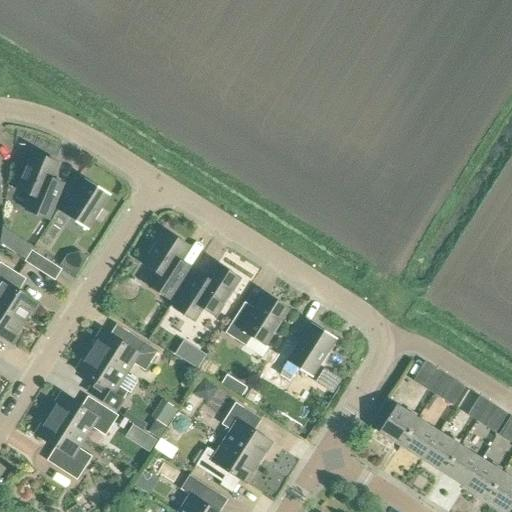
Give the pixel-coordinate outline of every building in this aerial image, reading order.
[(31,196),(25,211),(48,220),(63,184),(51,179),(58,163),(32,153),(17,190),(31,196)] [(95,220),(102,210),(100,209),(108,195),(85,181),(64,215),(87,229),(93,219),(95,220)] [(188,246),(165,231),(157,245),(155,243),(148,254),(150,255),(144,266),(157,274),(148,287),(169,300),(189,268),(179,261),(188,246)] [(54,281),(61,270),(32,251),(25,262),(54,281)] [(0,308),(23,323),(29,313),(32,315),(38,304),(18,291),(25,280),(0,263),(0,308)] [(202,309),(215,317),(240,279),(217,264),(207,279),(197,273),(173,309),(194,322),(202,309)] [(265,346),(288,310),(265,295),(251,316),(240,310),(225,333),(245,346),(251,337),(265,346)] [(17,333),(23,323),(0,308),(0,337),(12,345),(19,335),(17,333)] [(91,352),(126,374),(132,363),(145,371),(157,352),(117,325),(110,335),(102,330),(95,341),(98,342),(91,352)] [(326,354),(335,340),(312,325),(297,347),(287,341),(269,369),(289,382),(298,368),(311,377),(319,364),(321,365),(328,355),(326,354)] [(181,350),(204,365),(213,350),(190,336),(181,350)] [(118,386),(126,374),(91,352),(85,362),(82,360),(76,371),(96,384),(90,394),(116,410),(127,392),(118,386)] [(432,394),(444,375),(435,370),(424,389),(432,394)] [(444,375),(432,394),(452,406),(463,387),(444,375)] [(237,382),(232,390),(241,397),(247,388),(237,382)] [(50,416),(85,438),(92,428),(105,436),(117,416),(88,397),(81,407),(61,394),(54,405),(57,406),(50,416)] [(171,422),(183,404),(170,395),(158,414),(171,422)] [(474,422),(487,402),(478,396),(466,416),(474,422)] [(487,402),(474,422),(494,434),(507,414),(487,402)] [(224,441),(259,463),(272,443),(254,432),(261,420),(235,403),(222,425),(231,431),(224,441)] [(399,447),(416,419),(395,406),(377,433),(399,447)] [(78,449),(85,438),(50,416),(44,426),(42,424),(35,435),(55,448),(47,461),(77,480),(91,457),(78,449)] [(511,417),(510,416),(498,436),(511,445),(511,417)] [(420,460),(438,433),(416,419),(399,447),(420,460)] [(161,439),(168,428),(158,422),(151,432),(161,439)] [(438,433),(420,460),(442,474),(459,446),(438,433)] [(148,435),(141,447),(148,451),(155,440),(148,435)] [(246,484),(259,463),(224,441),(216,454),(207,448),(196,466),(221,482),(228,472),(240,480),(246,484)] [(463,487),(480,460),(459,446),(442,474),(463,487)] [(484,501),(502,474),(480,460),(463,487),(484,501)] [(511,480),(502,474),(484,501),(501,511),(507,511),(511,504),(511,480)] [(216,511),(207,506),(215,493),(189,476),(180,490),(190,496),(179,511),(216,511)]
